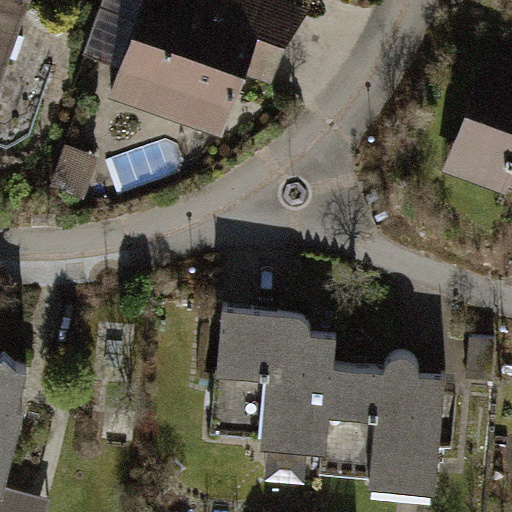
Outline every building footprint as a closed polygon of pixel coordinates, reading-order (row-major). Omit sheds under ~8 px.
[(0,0),(0,88),(30,0),(0,0)] [(290,0),(148,0),(117,91),(244,134),(290,0)] [(511,56),(486,48),(446,163),(511,185),(511,56)] [(349,317),(226,301),(211,423),(333,438),(330,465),(435,479),(448,377),(421,342),(347,333),(349,317)] [(0,499),(37,358),(0,348),(0,499)]
